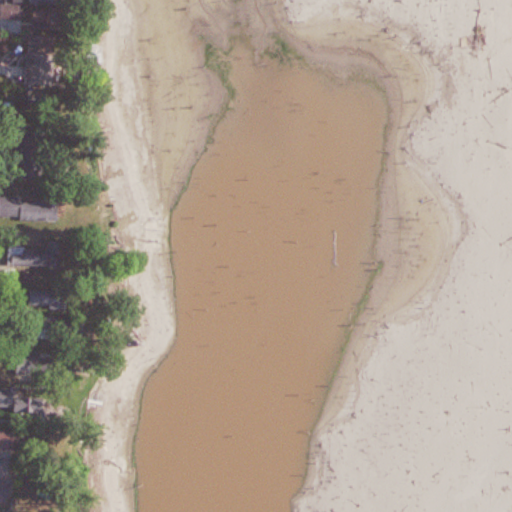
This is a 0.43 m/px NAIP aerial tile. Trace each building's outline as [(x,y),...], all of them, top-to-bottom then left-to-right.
[(6,19),(29,19),(29,3),(6,3),(6,19)] [(34,37),(32,84),(62,85),(64,38),(34,37)] [(28,169),(50,169),(51,126),(29,126),(28,169)] [(65,199),(4,198),(4,220),(65,221),(65,199)] [(14,267),(58,267),(58,248),(14,248),(14,267)] [(36,291),(36,309),(75,309),(75,291),(36,291)] [(58,374),(58,356),(25,356),(25,374),(58,374)] [(21,414),(59,414),(59,399),(21,399),(21,414)] [(4,450),(25,450),(25,433),(4,433),(4,450)]
